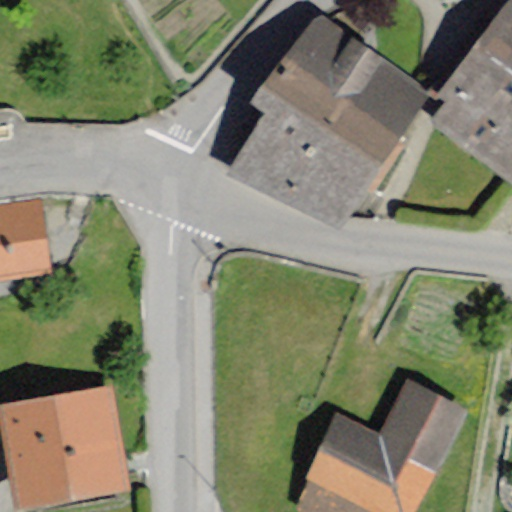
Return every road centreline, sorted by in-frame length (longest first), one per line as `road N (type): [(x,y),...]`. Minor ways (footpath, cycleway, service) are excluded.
road 1 (residential): [(177,178),(313,240),(511,256)]
road 2 (residential): [(183,511),(171,219),(177,178)]
road 3 (residential): [(319,0),(255,46),(177,178)]
road 4 (residential): [(0,167),(86,162),(177,178)]
